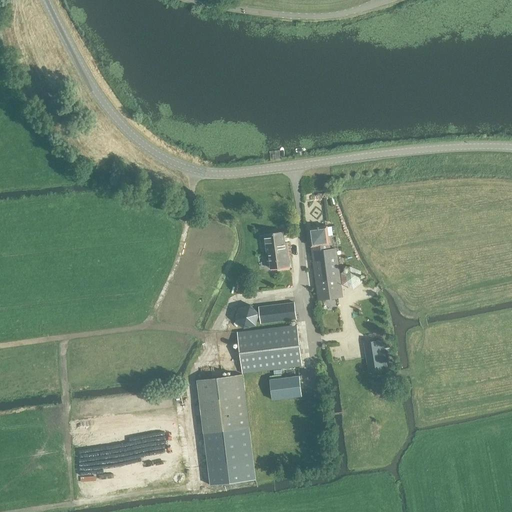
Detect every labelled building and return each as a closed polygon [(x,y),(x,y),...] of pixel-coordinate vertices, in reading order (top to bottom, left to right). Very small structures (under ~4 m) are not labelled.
[(319,301),(342,297),(336,249),(330,250),(327,226),(309,229),(319,301)] [(267,253),(269,253),(288,250),(287,245),(285,245),(283,232),(264,234),(267,253)] [(288,250),(269,253),(271,269),(290,266),(288,250)] [(345,280),(350,289),(364,280),(353,264),(339,273),(344,280),(345,280)] [(294,302),(275,304),(258,307),(261,324),(297,319),(294,302)] [(305,313),(307,325),(315,324),(313,312),(305,313)] [(303,366),(298,324),(236,332),(242,374),(303,366)] [(378,341),(365,343),(366,351),(369,372),(383,370),(387,370),(386,360),(381,360),(380,348),(379,347),(383,346),(382,340),(378,341)] [(197,380),(211,485),(256,479),(242,374),(197,380)] [(270,380),(272,401),(302,397),(299,376),(270,380)] [(166,443),(167,456),(181,455),(180,442),(166,443)]
